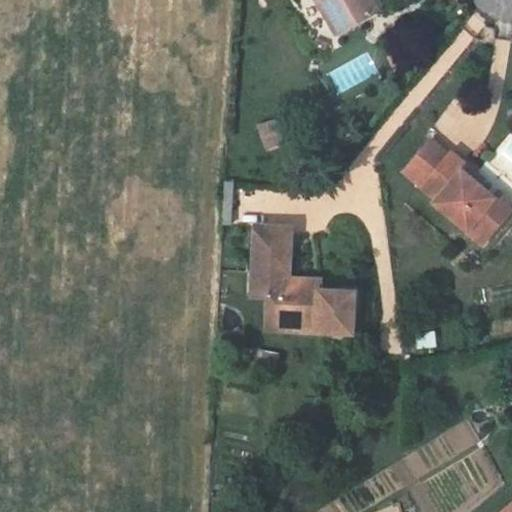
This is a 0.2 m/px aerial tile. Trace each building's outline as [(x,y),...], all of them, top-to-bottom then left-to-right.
[(293,0),(315,39),(349,20),(338,0),(293,0)] [(346,0),(338,0),(349,20),(356,17),(346,0)] [(366,63),(373,76),(383,72),(377,58),(366,63)] [(454,225),(468,236),(486,213),(472,202),(467,208),(452,196),(436,182),(442,175),(424,160),(421,165),(403,149),(377,180),(412,210),(409,214),(440,241),(454,225)] [(436,182),(452,196),(458,189),(442,175),(436,182)] [(468,236),(454,225),(440,241),(455,253),(468,236)] [(285,308),(271,308),(271,298),(252,297),(253,288),(255,243),(218,241),(216,288),(224,288),(223,306),(233,306),(231,339),(317,343),(318,303),(285,302),(285,308)] [(215,306),(223,306),(224,288),(216,288),(215,306)] [(285,290),(271,289),(253,288),(252,297),(271,298),(271,308),(285,308),(285,302),(285,290)] [(511,511),(511,484),(497,498),(507,511),(511,511)] [(507,511),(497,498),(479,511),(507,511)]
